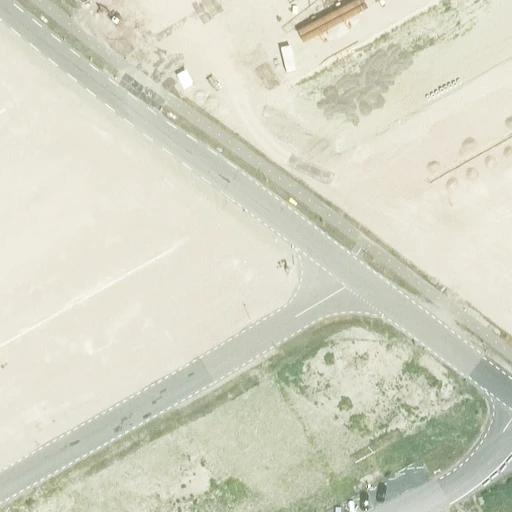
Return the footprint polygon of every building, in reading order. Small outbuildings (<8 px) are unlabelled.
[(318,0),(336,30),(389,0),(318,0)] [(218,97),(313,43),(289,1),(194,54),(218,97)] [(271,112),(295,154),(390,101),(366,58),(271,112)] [(156,421),(136,434),(146,451),(167,438),(156,421)] [(222,508),(224,511),(246,511),(239,499),(222,508)]
